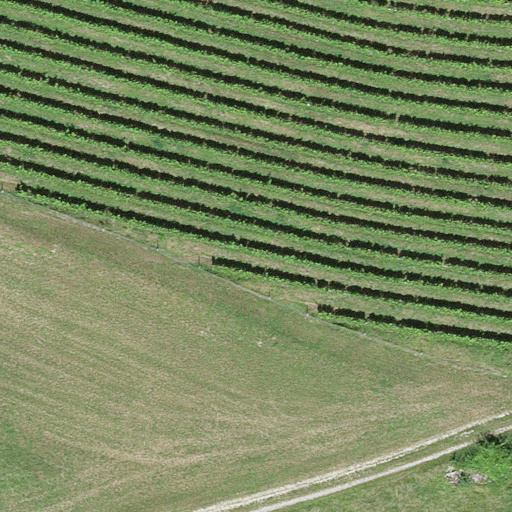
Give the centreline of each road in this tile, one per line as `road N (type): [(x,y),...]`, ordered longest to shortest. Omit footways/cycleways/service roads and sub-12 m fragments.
road 1 (track): [(223,511),(511,419)]
road 2 (track): [(149,274),(0,213)]
